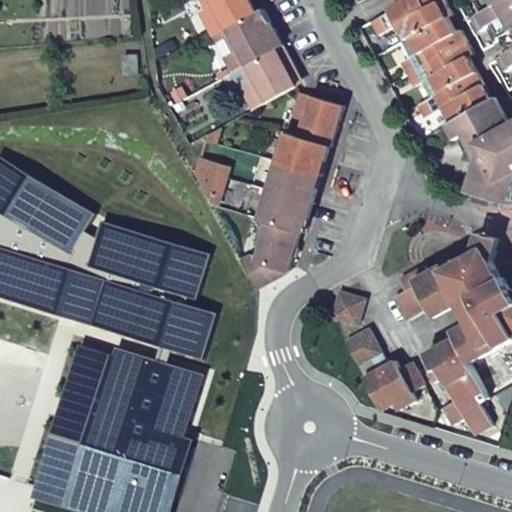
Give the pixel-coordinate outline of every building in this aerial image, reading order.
[(220,32),(257,11),(251,0),(202,0),(206,7),(200,11),(213,35),(220,32)] [(410,0),(384,15),(391,27),(400,23),(408,37),(447,16),(452,13),(444,0),(441,0),(439,1),(436,2),(434,0),(410,0)] [(511,0),(460,0),(510,89),(503,93),(511,109),(511,122),(498,97),(490,101),(454,119),(451,122),(459,138),(467,134),(474,146),(467,156),(468,157),(481,161),(472,190),(481,192),(499,197),(511,201),(511,198),(511,0)] [(240,68),(277,47),(265,25),(270,22),(263,8),(257,11),(220,32),(226,43),(219,47),(233,72),(240,68)] [(384,15),(374,20),(380,33),(391,27),(384,15)] [(472,47),(464,35),(459,38),(456,32),(447,16),(408,37),(405,39),(414,56),(427,79),(435,95),(473,74),(478,71),(470,56),(467,51),(472,47)] [(213,35),(219,47),(226,43),(220,32),(213,35)] [(298,85),(284,61),(291,58),(283,44),(277,47),(240,68),(247,81),(240,84),(241,86),(254,110),(298,85)] [(427,79),(414,56),(403,61),(416,84),(427,79)] [(247,81),(240,68),(233,72),(223,77),(231,91),(241,86),(240,84),(247,81)] [(485,84),(478,71),(473,74),(480,87),(485,84)] [(329,142),(340,103),(302,92),(290,131),(329,142)] [(431,97),(422,102),(429,115),(439,110),(431,97)] [(282,160),(326,172),(334,143),(329,142),(290,131),(282,160)] [(459,138),(467,156),(474,146),(467,134),(459,138)] [(273,188),(317,200),(326,172),(282,160),(273,188)] [(303,226),(309,228),(317,200),(273,188),(265,216),(303,226)] [(497,205),(499,197),(481,192),(480,200),(497,205)] [(204,249),(17,197),(0,254),(0,303),(191,364),(204,309),(189,304),(204,249)] [(260,286),(291,271),(303,226),(265,216),(259,236),(266,238),(261,254),(255,252),(245,258),(260,286)] [(490,395),(472,361),(511,339),(511,284),(495,256),(502,235),(482,229),(475,252),(459,260),(456,254),(430,267),(427,261),(401,275),(408,288),(397,295),(409,317),(432,306),(437,313),(462,301),(466,307),(468,306),(474,317),(455,328),(457,333),(427,350),(430,356),(425,359),(436,380),(443,376),(455,398),(444,403),(454,422),(467,416),(476,432),(494,423),(481,400),(490,395)] [(367,294),(342,286),(334,313),(360,319),(367,294)] [(384,348),(371,324),(347,337),(360,362),(373,354),(384,348)] [(386,352),(384,348),(373,354),(375,358),(386,352)] [(366,373),(383,407),(397,400),(400,407),(419,397),(414,389),(427,382),(414,358),(401,364),(396,356),(390,359),(386,352),(375,358),(379,365),(366,373)] [(149,511),(181,393),(94,364),(55,484),(143,511),(149,511)]
